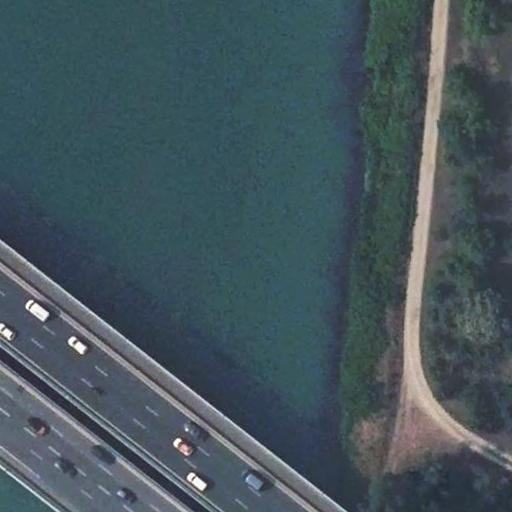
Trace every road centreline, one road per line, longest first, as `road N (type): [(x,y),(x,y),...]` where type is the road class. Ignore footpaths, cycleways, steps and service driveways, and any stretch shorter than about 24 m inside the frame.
road 1 (track): [(511,463),(445,421),(416,383),(405,338),(440,0)]
road 2 (motorway): [(267,511),(0,302)]
road 3 (motorway): [(0,408),(132,511)]
